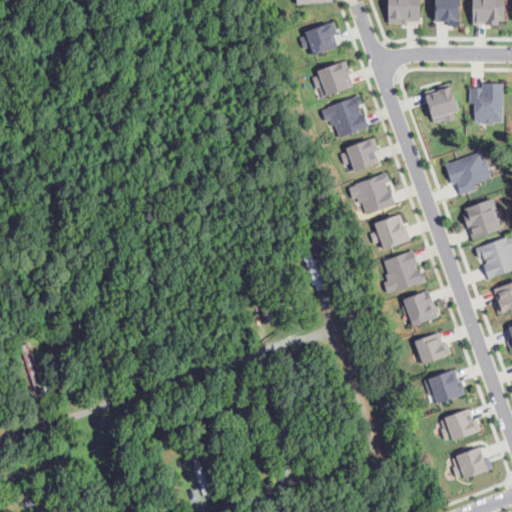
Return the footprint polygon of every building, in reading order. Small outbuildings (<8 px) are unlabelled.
[(388,0),(388,21),(420,22),(419,0),(388,0)] [(459,0),(434,0),(435,20),(459,21),(459,0)] [(504,0),(472,0),(472,23),(504,23),(504,0)] [(337,33),(333,21),(305,30),(312,54),(336,47),(333,35),(337,33)] [(311,73),(316,88),(322,85),(326,96),(353,86),(345,61),(311,73)] [(503,83),(481,82),(481,87),(469,87),(469,103),(474,103),(474,121),(503,122),(503,83)] [(459,117),(451,83),(424,89),(433,123),(459,117)] [(368,127),(363,112),(358,96),(321,107),(325,121),(332,119),(337,137),(368,127)] [(379,162),(374,150),(378,149),(374,138),(340,149),(348,172),(379,162)] [(460,194),(476,188),(475,183),(492,178),(483,150),(445,163),(452,184),(456,183),(460,194)] [(394,204),(387,182),(390,181),(387,172),(348,185),(353,198),(359,196),(366,214),(394,204)] [(462,208),(473,239),(503,229),(492,198),(462,208)] [(409,241),(402,214),(374,222),(376,230),(370,231),(373,243),(381,241),(383,248),(409,241)] [(477,246),(487,278),(511,270),(511,238),(511,236),(477,246)] [(427,282),(423,270),(419,271),(413,250),(383,259),(389,279),(384,281),(387,293),(427,282)] [(312,275),(316,289),(325,287),(321,273),(312,275)] [(511,308),(511,282),(495,287),(500,311),(511,308)] [(439,316),(429,289),(403,299),(413,326),(439,316)] [(452,354),(447,342),(443,343),(438,332),(414,341),(423,365),(452,354)] [(463,397),(458,370),(430,376),(435,403),(463,397)] [(451,440),(478,434),(472,409),(445,416),(451,440)] [(456,455),(458,464),(453,465),(457,479),(493,469),(489,456),(484,457),(481,448),(456,455)]
